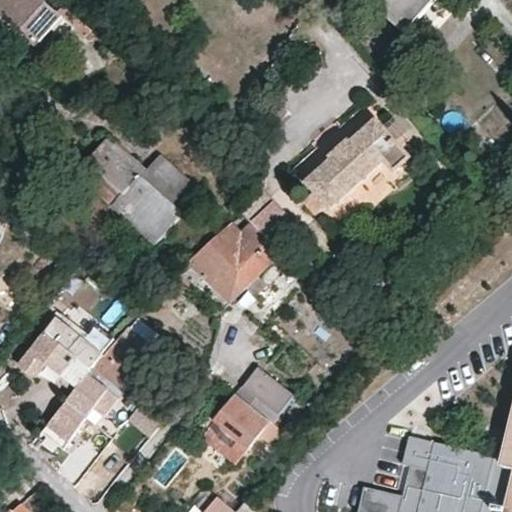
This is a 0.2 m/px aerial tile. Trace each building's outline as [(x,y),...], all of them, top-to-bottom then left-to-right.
[(89,23),(69,3),(59,14),(43,0),(0,0),(0,1),(0,12),(37,45),(60,18),(79,34),(89,23)] [(365,0),(402,32),(431,0),(365,0)] [(302,198),(313,212),(324,203),(327,205),(381,159),(390,170),(407,155),(397,145),(379,125),(373,118),(348,140),(346,138),(328,154),(331,158),(304,180),(312,189),(302,198)] [(379,125),(397,145),(404,137),(387,119),(379,125)] [(167,229),(201,188),(164,157),(145,180),(140,176),(145,170),(107,138),(87,162),(124,193),(114,204),(157,241),(163,234),(166,236),(170,231),(167,229)] [(164,157),(159,153),(145,170),(140,176),(145,180),(164,157)] [(124,193),(87,162),(77,174),(114,204),(124,193)] [(302,226),(255,178),(242,210),(251,219),(280,249),(302,226)] [(190,259),(230,299),(270,259),(280,249),(251,219),(240,230),(230,221),(190,259)] [(285,274),(294,264),(280,249),(270,259),(285,274)] [(94,292),(88,304),(111,315),(117,302),(94,292)] [(155,347),(128,325),(121,334),(120,333),(112,343),(101,358),(92,369),(118,389),(122,392),(150,357),(149,356),(155,347)] [(99,332),(87,347),(101,358),(112,343),(99,332)] [(75,357),(47,334),(20,367),(36,380),(48,365),(61,376),(63,374),(78,387),(92,369),(101,358),(87,347),(84,346),(75,357)] [(268,419),(270,421),(294,394),(259,364),(236,392),(268,419)] [(92,369),(78,387),(65,404),(87,421),(88,420),(97,426),(122,392),(118,389),(92,369)] [(234,460),(261,427),(268,419),(236,392),(202,433),(234,460)] [(87,421),(65,404),(42,433),(65,450),(87,421)] [(160,421),(137,404),(125,419),(148,436),(160,421)] [(272,437),(278,428),(270,421),(268,419),(261,427),(272,437)] [(511,511),(511,424),(505,456),(409,434),(402,465),(420,469),(413,497),(396,493),(364,485),(358,511),(511,511)] [(420,469),(402,465),(396,493),(413,497),(420,469)] [(233,495),(224,487),(216,496),(226,504),(233,495)] [(216,496),(216,495),(202,511),(234,511),(235,511),(226,504),(216,496)] [(254,511),(243,502),(235,511),(234,511),(254,511)]
